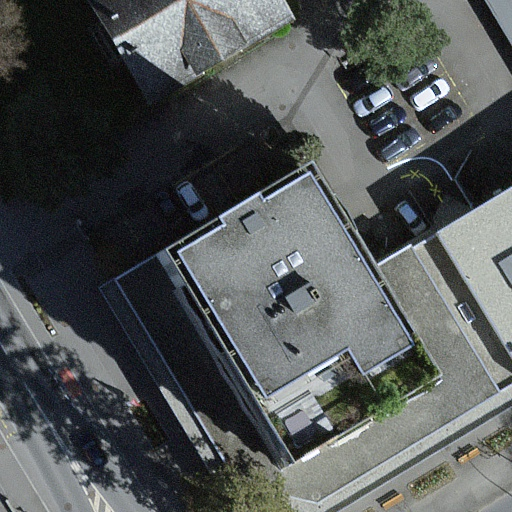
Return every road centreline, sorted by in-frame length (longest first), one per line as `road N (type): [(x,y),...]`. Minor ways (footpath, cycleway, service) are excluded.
road 1 (residential): [(0,244),(292,80),(314,95),(383,192),(417,193),(502,134),(481,68),(440,0)]
road 2 (tertiary): [(68,458),(0,341)]
